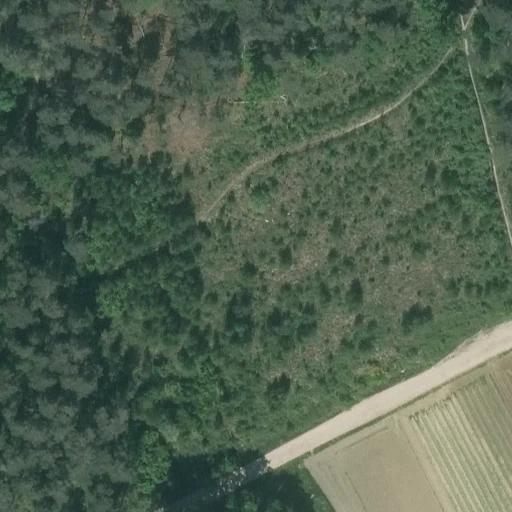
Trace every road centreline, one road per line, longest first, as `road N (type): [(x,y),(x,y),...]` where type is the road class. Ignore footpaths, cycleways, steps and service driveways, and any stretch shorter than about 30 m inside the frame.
road 1 (track): [(511,340),(184,511)]
road 2 (track): [(466,0),(511,189)]
